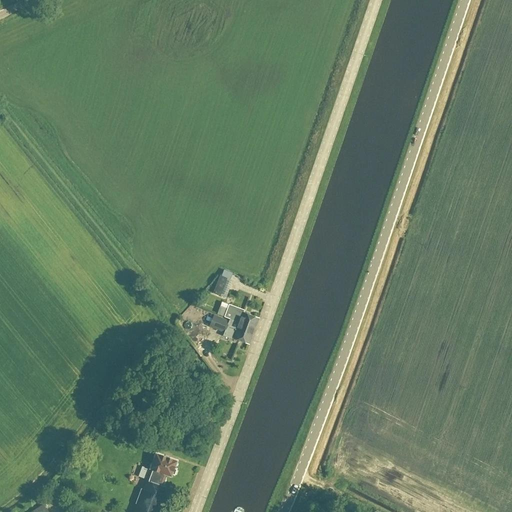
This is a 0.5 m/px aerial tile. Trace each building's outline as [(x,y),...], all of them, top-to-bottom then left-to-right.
[(224,297),(231,280),(220,276),(214,293),(224,297)] [(255,328),(259,318),(244,312),(245,310),(229,304),(224,316),(230,319),(239,322),(255,328)] [(209,327),(224,334),(229,322),(214,315),(209,327)] [(249,344),(255,328),(239,322),(233,337),(249,344)] [(184,378),(191,373),(186,367),(180,372),(184,378)] [(162,486),(164,481),(166,475),(170,477),(171,477),(172,476),(171,476),(172,474),(174,475),(176,470),(174,469),(176,462),(177,462),(177,461),(176,461),(156,454),(157,454),(156,453),(156,454),(155,454),(155,455),(150,468),(150,469),(151,470),(143,490),(141,489),(136,504),(138,505),(135,511),(156,511),(166,488),(162,486)]
